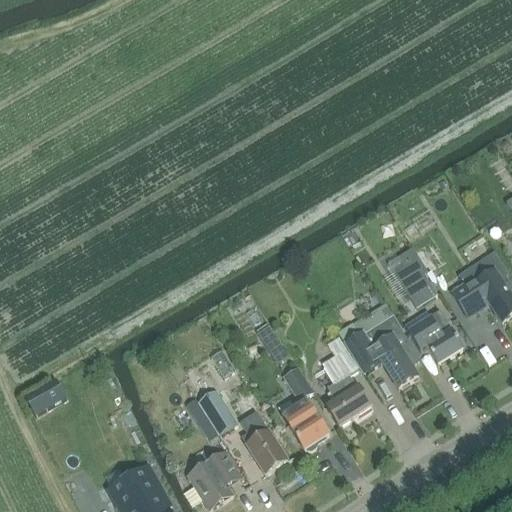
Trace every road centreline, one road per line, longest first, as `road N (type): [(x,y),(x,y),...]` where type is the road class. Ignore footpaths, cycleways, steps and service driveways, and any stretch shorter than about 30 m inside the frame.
road 1 (track): [(69,511),(12,395),(511,100)]
road 2 (tertiary): [(366,511),(511,418)]
road 3 (track): [(125,0),(60,35),(0,50)]
